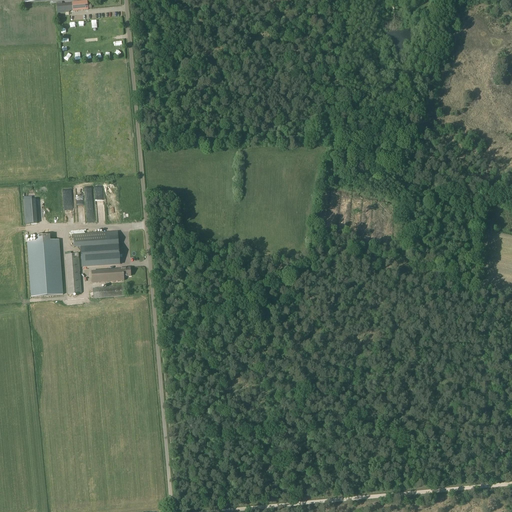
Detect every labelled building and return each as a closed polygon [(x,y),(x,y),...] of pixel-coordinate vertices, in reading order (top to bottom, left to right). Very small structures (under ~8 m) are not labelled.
[(87,1),(72,2),(72,3),(73,11),(88,9),(87,4),(87,1)] [(61,2),(56,3),(57,13),(69,12),(73,12),(73,11),(72,3),(61,4),(61,2)] [(97,222),(105,222),(105,213),(96,213),(97,222)] [(73,235),(74,248),(80,247),(82,267),(120,264),(117,232),(73,235)] [(27,242),(31,297),(63,295),(59,240),(50,241),(49,235),(35,236),(36,242),(27,242)] [(81,292),(79,259),(78,253),(65,254),(68,293),(81,292)] [(123,268),(123,269),(91,271),(92,283),(124,281),(124,277),(130,276),(130,267),(123,268)] [(124,286),(101,288),(95,288),(96,298),(125,296),(124,286)]
